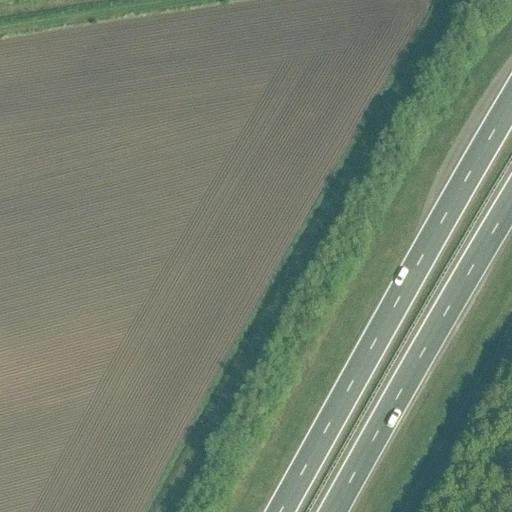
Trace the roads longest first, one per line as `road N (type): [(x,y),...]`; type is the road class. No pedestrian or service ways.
road 1 (trunk): [(511,104),(281,511)]
road 2 (trunk): [(335,511),(511,202)]
road 3 (track): [(511,358),(424,511)]
